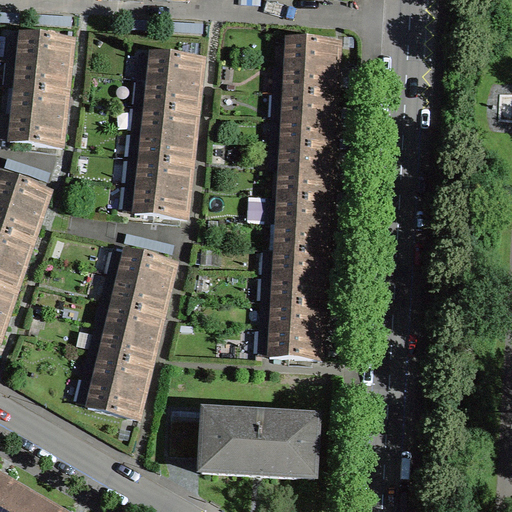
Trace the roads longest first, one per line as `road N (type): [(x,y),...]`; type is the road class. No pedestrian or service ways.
road 1 (tertiary): [(409,20),(379,511)]
road 2 (residential): [(409,20),(0,0)]
road 3 (residential): [(0,409),(171,511)]
